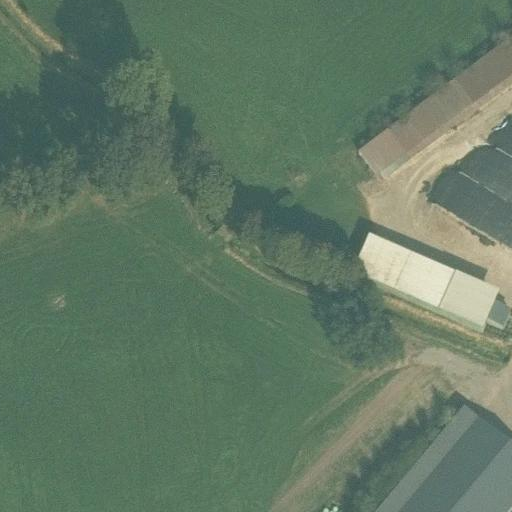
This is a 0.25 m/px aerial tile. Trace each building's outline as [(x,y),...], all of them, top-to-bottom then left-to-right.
[(511,43),(389,136),(412,166),(511,90),(511,43)] [(511,253),(511,110),(462,198),(455,194),(444,214),(511,253)] [(385,187),(412,166),(389,136),(361,157),(385,187)] [(370,242),(353,280),(439,317),(456,280),(370,242)] [(511,269),(507,266),(498,279),(511,288),(511,269)] [(500,299),(456,280),(439,317),(484,337),(488,328),(496,309),(500,299)] [(511,315),(496,309),(488,328),(503,334),(511,315)] [(381,511),(511,511),(511,452),(464,413),(381,511)]
